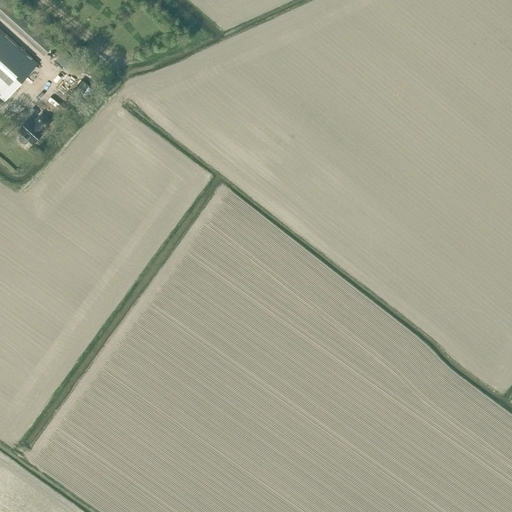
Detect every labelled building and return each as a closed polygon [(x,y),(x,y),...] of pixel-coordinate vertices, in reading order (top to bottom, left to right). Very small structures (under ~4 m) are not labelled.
[(0,0),(0,15),(44,55),(53,45),(2,0),(0,0)] [(62,8),(58,13),(75,25),(79,19),(62,8)] [(37,64),(0,30),(0,97),(4,101),(37,64)] [(50,49),(59,57),(63,52),(54,44),(50,49)] [(65,69),(74,59),(65,51),(56,61),(65,69)] [(73,104),(88,86),(81,80),(66,98),(73,104)] [(42,131),(51,121),(41,112),(32,122),(28,118),(17,130),(21,134),(19,137),(19,141),(22,144),(26,143),(28,140),(32,144),(43,132),(42,131)]
